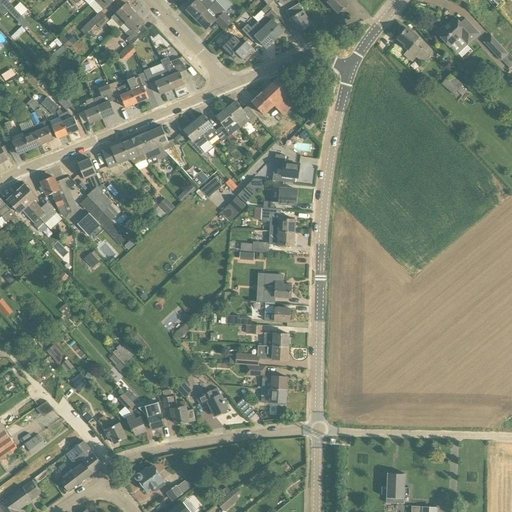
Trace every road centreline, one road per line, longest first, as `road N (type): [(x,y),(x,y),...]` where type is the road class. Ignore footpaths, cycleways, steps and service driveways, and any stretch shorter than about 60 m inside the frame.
road 1 (tertiary): [(317,432),(323,212),(349,68)]
road 2 (residential): [(0,185),(230,88)]
road 3 (unclassified): [(104,478),(139,454),(317,432)]
road 4 (unclassified): [(511,437),(317,432)]
road 5 (residential): [(230,88),(312,54),(349,68)]
road 6 (residential): [(230,88),(146,0)]
